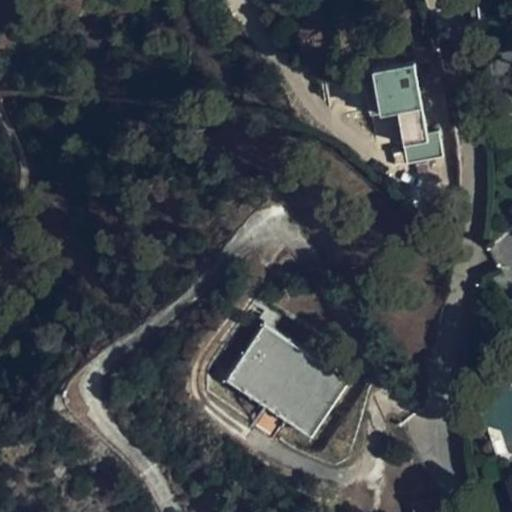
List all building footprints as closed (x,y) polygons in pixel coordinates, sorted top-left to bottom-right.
[(493,0),(468,0),(470,18),(495,16),(493,0)] [(511,18),(492,20),(495,50),(511,48),(511,18)] [(372,66),(380,110),(399,106),(409,161),(444,155),(439,128),(427,128),(415,60),(372,66)] [(369,111),(380,110),(372,66),(362,68),(369,111)] [(511,270),(508,265),(498,272),(507,285),(511,281),(511,270)] [(265,319),(227,373),(312,433),(350,377),(273,324),(278,318),(264,307),(258,314),(265,319)] [(436,511),(433,497),(413,502),(414,511),(436,511)]
